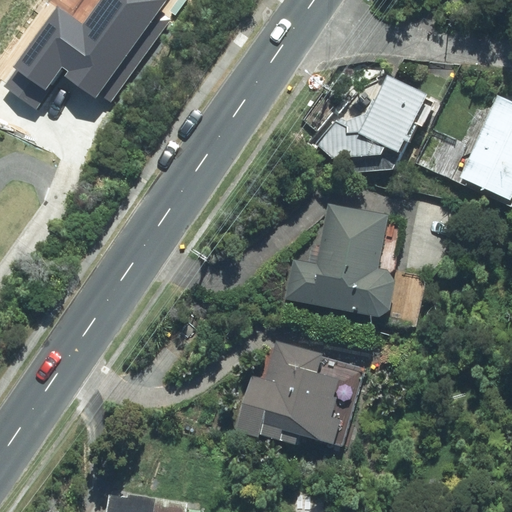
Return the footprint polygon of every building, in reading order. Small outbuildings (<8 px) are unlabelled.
[(440,96),(398,76),(386,102),(377,97),(369,114),(343,123),(323,146),(340,160),(359,158),(360,174),(401,170),(409,153),(412,154),(440,96)] [(511,196),(511,98),(503,94),(466,176),(511,196)] [(389,270),(398,215),(334,205),(323,266),(299,262),(292,301),(391,318),(403,311),(408,283),(399,272),(389,270)] [(333,355),(281,341),(271,380),(258,376),(244,432),(269,439),(269,437),(306,446),(308,436),(350,447),(370,371),(331,361),(333,355)] [(193,511),(194,506),(132,496),(131,500),(111,497),(109,511),(193,511)]
